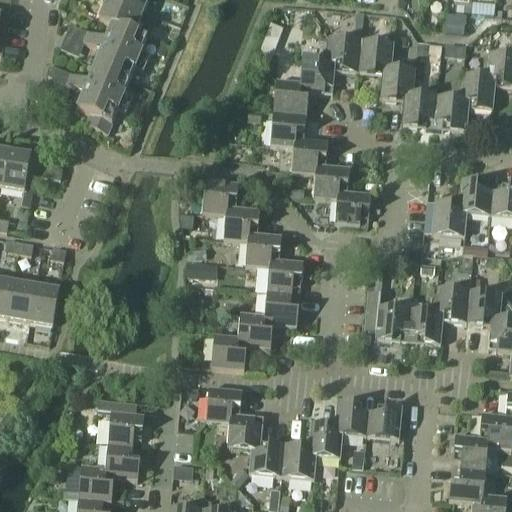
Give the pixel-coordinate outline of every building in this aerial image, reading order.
[(108,0),(107,3),(142,17),(149,0),(108,0)] [(133,38),(134,37),(142,17),(107,3),(98,25),(111,30),(111,29),(133,38)] [(279,18),(278,31),(289,31),(290,19),(279,18)] [(356,80),(360,47),(362,19),(354,18),(352,46),(327,44),(325,67),(325,68),(333,69),(333,78),(356,80)] [(483,20),(470,19),(469,30),(472,30),(483,20)] [(443,36),(462,38),(463,28),(444,26),(443,36)] [(124,99),(135,73),(143,76),(150,60),(142,57),(147,43),(134,37),(133,38),(111,29),(111,30),(105,45),(88,38),(88,37),(70,29),(65,40),(84,47),(84,49),(101,56),(88,87),(71,80),(71,79),(52,71),(48,81),(67,89),(67,90),(84,97),(77,114),(90,120),(86,131),(107,140),(118,115),(125,118),(132,102),(124,99)] [(394,41),(394,49),(404,49),(405,41),(394,41)] [(277,48),(264,43),(257,62),(269,67),(277,48)] [(390,74),(392,50),(360,47),(356,80),(380,83),(381,83),(382,73),(390,74)] [(426,59),(427,49),(417,48),(416,58),(426,59)] [(454,50),(453,61),(463,62),(464,51),(454,50)] [(511,94),(511,61),(488,59),(486,83),(494,84),(493,93),(494,93),(511,94)] [(331,101),(333,78),(333,69),(325,68),(325,67),(301,65),(299,89),(298,98),(307,99),(331,101)] [(412,99),(415,76),(390,74),(382,73),(381,83),(380,83),(378,106),(402,108),(403,99),(412,100),(412,99)] [(492,117),(494,93),(493,93),(494,84),(486,83),(461,80),(459,104),(468,105),(467,115),(468,115),(492,117)] [(305,123),(307,99),(298,98),(299,89),(274,87),(271,120),(305,123)] [(433,128),(436,102),(412,99),(412,100),(403,99),(402,108),(399,132),(425,135),(425,127),(433,128)] [(466,139),(468,115),(467,115),(468,105),(459,104),(436,102),(433,128),(441,128),(440,136),(466,139)] [(248,115),(247,127),(260,128),(261,116),(248,115)] [(303,146),(305,123),(271,120),(268,153),(292,155),(293,155),(294,146),(303,147),(303,146)] [(432,135),(433,128),(425,127),(425,135),(432,135)] [(440,136),(441,128),(433,128),(432,135),(440,136)] [(324,173),(327,149),(303,146),(303,147),(294,146),(293,155),(292,155),(290,179),(314,181),(315,172),(324,173)] [(0,192),(24,197),(30,161),(6,156),(0,192)] [(60,186),(62,174),(41,170),(39,182),(60,186)] [(346,200),(346,199),(348,175),(324,173),(315,172),(314,181),(311,205),(336,207),(337,199),(346,200)] [(235,214),(237,190),(204,187),(204,184),(192,183),(192,191),(203,192),(200,221),(225,223),(226,214),(235,215),(235,214)] [(489,223),(491,197),(484,197),(484,189),(460,186),(457,210),(458,210),(457,219),(466,220),(466,221),(489,223)] [(511,191),(500,190),(499,198),(491,197),(489,223),(511,225),(511,191)] [(289,193),(289,200),(303,201),(303,194),(289,193)] [(366,234),(370,201),(346,199),(346,200),(337,199),(336,207),(333,231),(366,234)] [(464,244),(466,221),(466,220),(457,219),(458,210),(457,210),(433,208),(430,241),(464,244)] [(256,241),(258,217),(235,214),(235,215),(226,214),(225,223),(222,247),(246,249),(247,241),(256,241)] [(277,268),(277,267),(280,243),(256,241),(247,241),(246,249),(243,274),(267,276),(268,267),(277,268)] [(17,260),(19,249),(6,246),(4,257),(17,260)] [(31,262),(33,251),(19,249),(17,260),(31,262)] [(485,262),(486,253),(463,251),(462,259),(485,262)] [(64,268),(66,257),(52,254),(50,265),(64,268)] [(188,267),(186,283),(199,284),(201,268),(188,267)] [(299,303),(302,269),(277,267),(277,268),(268,267),(267,276),(265,300),(299,303)] [(420,270),(420,279),(433,280),(434,271),(420,270)] [(433,318),(442,319),(441,328),(442,328),(464,330),(467,297),(469,283),(460,282),(458,296),(436,294),(433,318)] [(467,297),(464,330),(489,332),(490,332),(490,324),(499,324),(502,300),(477,298),(478,283),(469,282),(469,283),(467,297)] [(0,323),(6,325),(12,288),(0,285),(0,323)] [(29,328),(35,292),(12,288),(6,325),(29,328)] [(53,333),(59,296),(35,292),(29,328),(53,333)] [(406,348),(409,315),(378,312),(380,299),(367,298),(363,336),(375,337),(374,345),(406,348)] [(296,335),(299,303),(265,300),(262,322),(263,322),(262,331),(271,332),(271,333),(296,335)] [(183,304),(182,314),(198,314),(198,304),(183,304)] [(182,314),(181,327),(200,328),(200,315),(198,314),(182,314)] [(439,352),(442,328),(441,328),(442,319),(433,318),(409,315),(406,348),(439,352)] [(269,357),(271,333),(271,332),(262,331),(263,322),(262,322),(239,320),(237,344),(238,344),(237,353),(246,354),(269,357)] [(511,325),(499,324),(490,324),(490,332),(489,332),(487,356),(510,359),(511,358),(511,325)] [(243,378),(246,354),(237,353),(238,344),(237,344),(213,342),(210,375),(243,378)] [(184,393),(183,401),(197,402),(197,394),(184,393)] [(239,422),(241,398),(208,395),(205,428),(229,430),(230,422),(239,422)] [(140,447),(143,422),(135,422),(136,409),(97,406),(96,419),(109,420),(106,451),(131,454),(132,447),(140,447)] [(365,443),(367,418),(359,417),(360,409),(335,407),(333,431),(334,431),(333,440),(342,441),(365,443)] [(398,447),(401,413),(377,411),(376,419),(367,418),(365,443),(398,447)] [(510,457),(511,436),(511,432),(511,433),(511,430),(511,424),(504,423),(481,421),(478,444),(478,445),(487,446),(486,455),(487,455),(510,457)] [(260,448),(262,424),(239,422),(230,422),(229,430),(226,454),(250,457),(250,456),(258,457),(259,448),(260,448)] [(339,465),(342,441),(333,440),(334,431),(333,431),(309,429),(307,453),(307,462),(315,463),(339,465)] [(484,479),(487,455),(486,455),(487,446),(478,445),(478,444),(454,442),(452,467),(460,468),(459,476),(484,479)] [(279,484),(283,451),(260,448),(259,448),(258,457),(250,456),(250,457),(248,481),(279,484)] [(99,451),(97,475),(104,475),(103,484),(112,485),(136,488),(139,463),(130,462),(131,454),(106,451),(99,451)] [(313,487),(315,463),(307,462),(307,453),(283,451),(279,484),(313,487)] [(353,455),(351,474),(362,475),(363,456),(353,455)] [(62,495),(61,503),(77,504),(77,505),(101,508),(110,509),(112,485),(103,484),(104,475),(97,475),(80,473),(78,496),(62,495)] [(239,473),(229,486),(237,492),(247,480),(239,473)] [(482,501),(484,479),(459,476),(459,483),(450,483),(448,508),(472,510),(481,511),(481,501),(482,501)] [(498,492),(498,502),(507,502),(508,493),(498,492)] [(267,511),(277,511),(279,495),(269,494),(267,511)] [(472,510),(471,511),(504,511),(506,504),(498,503),(482,501),(481,501),(481,511),(472,510)]
